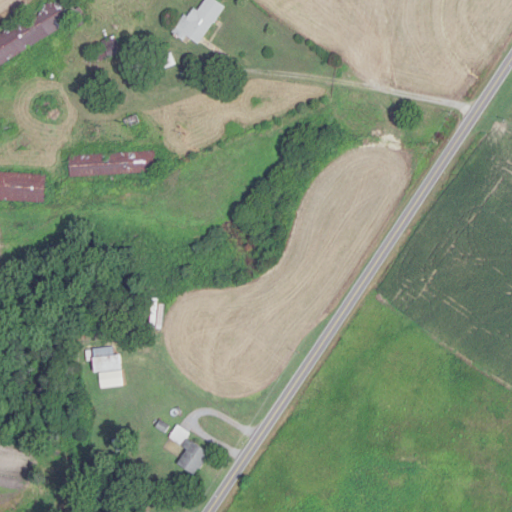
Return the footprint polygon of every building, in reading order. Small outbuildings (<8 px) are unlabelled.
[(64,0),(0,34),(0,66),(83,22),(70,0),(64,0)] [(195,7),(176,30),(198,47),(227,9),(214,0),(207,0),(199,10),(195,7)] [(157,175),(156,153),(71,156),(71,178),(157,175)] [(0,201),(46,203),(47,175),(0,173),(0,201)] [(96,374),(120,372),(118,348),(94,351),(96,374)] [(189,440),(192,435),(179,426),(171,440),(188,450),(179,466),(197,477),(211,454),(189,440)]
